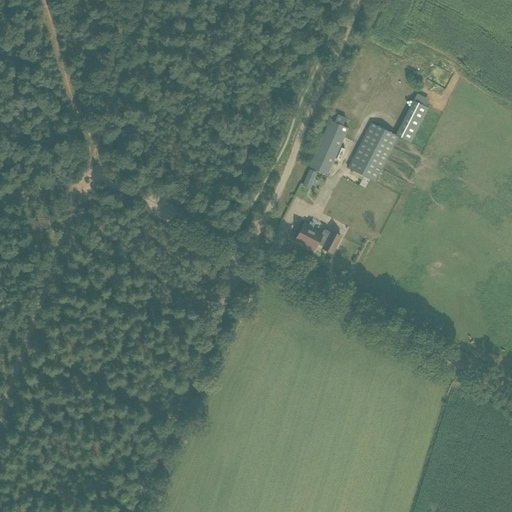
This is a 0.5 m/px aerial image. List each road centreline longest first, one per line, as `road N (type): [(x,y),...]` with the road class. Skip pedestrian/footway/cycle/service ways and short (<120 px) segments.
road 1 (unclassified): [(511,396),(99,178)]
road 2 (track): [(254,258),(256,228),(359,0)]
road 3 (track): [(9,388),(86,176)]
road 4 (track): [(86,176),(40,0)]
